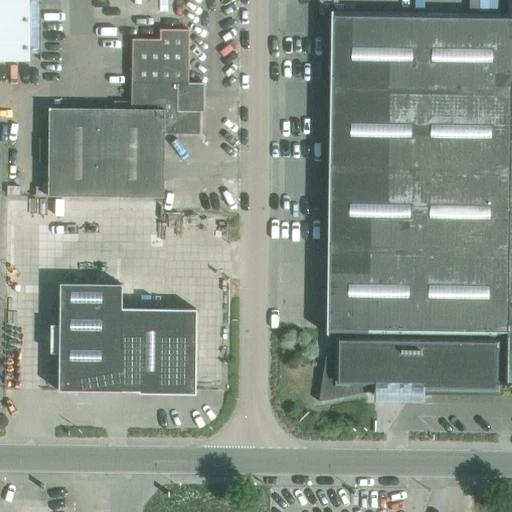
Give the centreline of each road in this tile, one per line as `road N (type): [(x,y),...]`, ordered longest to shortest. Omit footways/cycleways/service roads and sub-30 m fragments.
road 1 (unclassified): [(254,462),(250,0)]
road 2 (unclassified): [(254,462),(511,466)]
road 3 (unclassified): [(0,458),(254,462)]
